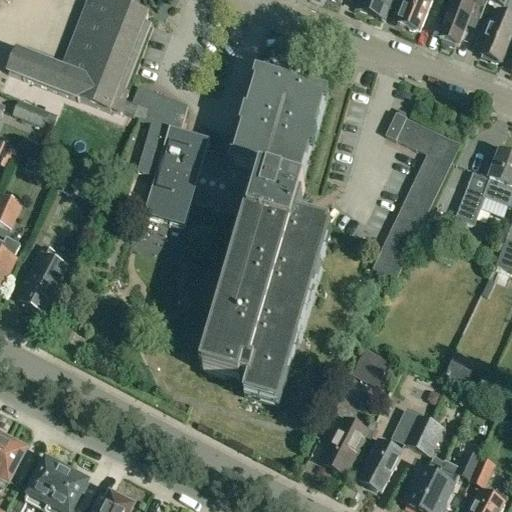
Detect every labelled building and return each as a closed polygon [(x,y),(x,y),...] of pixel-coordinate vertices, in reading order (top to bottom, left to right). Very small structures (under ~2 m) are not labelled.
[(121,116),(125,105),(128,97),(125,96),(151,28),(146,26),(148,19),(116,6),(115,8),(94,0),(89,0),(62,71),(18,54),(8,77),(79,105),(80,104),(110,116),(111,114),(120,117),(121,116)] [(359,0),(355,12),(370,18),(377,0),(359,0)] [(377,0),(370,18),(385,24),(393,0),(377,0)] [(407,0),(397,26),(408,30),(408,33),(413,35),(416,33),(419,35),(431,6),(420,2),(420,0),(407,0)] [(486,5),(473,0),(467,0),(465,7),(454,3),(453,7),(450,6),(445,17),(448,18),(439,43),(443,44),(442,47),(453,52),(454,49),(458,50),(468,24),(478,28),(486,5)] [(493,0),(492,3),(503,8),(506,0),(493,0)] [(501,67),(511,42),(511,40),(511,21),(496,15),(479,58),(489,62),(490,65),(495,68),(499,66),(501,67)] [(296,77),(281,72),(278,82),(262,78),(234,170),(266,180),(296,77)] [(296,77),(266,180),(297,189),(324,96),(298,88),(300,78),(296,77)] [(253,206),(294,218),(297,219),(305,191),(297,189),(266,180),(234,170),(205,162),(209,145),(180,136),(188,110),(179,106),(178,110),(137,94),(132,107),(125,105),(121,116),(151,128),(137,176),(156,181),(145,219),(184,231),(192,205),(248,222),(253,206)] [(20,103),(18,107),(14,118),(50,133),(56,118),(20,103)] [(396,145),(406,122),(396,117),(385,140),(396,145)] [(417,128),(406,122),(396,145),(407,150),(417,128)] [(417,155),(428,133),(417,128),(407,150),(417,155)] [(437,137),(428,133),(417,155),(427,159),(437,137)] [(437,137),(427,159),(450,170),(461,148),(437,137)] [(16,155),(1,149),(0,148),(0,161),(12,166),(16,155)] [(492,185),(488,194),(497,197),(501,188),(511,192),(511,160),(500,156),(489,184),(492,185)] [(23,171),(48,181),(53,170),(28,159),(23,171)] [(427,159),(423,167),(446,179),(450,170),(427,159)] [(441,189),(446,179),(423,167),(418,178),(441,189)] [(56,194),(68,198),(75,179),(63,175),(56,194)] [(436,200),(441,189),(418,178),(412,189),(436,200)] [(431,211),(436,200),(412,189),(407,200),(431,211)] [(467,193),(455,223),(472,230),(483,200),(467,193)] [(0,228),(11,233),(22,207),(1,197),(0,198),(0,228)] [(426,222),(431,211),(407,200),(402,211),(426,222)] [(241,383),(245,384),(294,218),(253,206),(248,222),(203,376),(240,386),(241,383)] [(402,211),(397,222),(420,233),(426,222),(402,211)] [(297,219),(294,218),(245,384),(248,385),(244,400),(277,409),(330,229),(297,219)] [(415,244),(420,233),(397,222),(392,232),(415,244)] [(453,231),(453,229),(440,224),(432,245),(445,250),(448,244),(458,248),(463,235),(453,231)] [(511,226),(505,244),(505,243),(494,272),(511,279),(511,226)] [(410,254),(415,244),(392,232),(387,243),(410,254)] [(405,265),(410,254),(387,243),(382,254),(405,265)] [(43,318),(62,281),(68,270),(52,261),(54,256),(44,251),(25,287),(29,290),(21,306),(31,312),(31,315),(37,318),(40,316),(43,318)] [(400,276),(405,265),(382,254),(376,265),(400,276)] [(0,291),(0,292),(3,288),(4,289),(9,279),(8,278),(15,264),(0,255),(0,291)] [(395,287),(400,276),(376,265),(371,275),(395,287)] [(366,355),(355,378),(377,390),(389,367),(366,355)] [(466,387),(470,377),(452,369),(448,378),(466,387)] [(404,449),(417,455),(430,427),(417,421),(404,449)] [(344,424),(322,467),(344,479),(364,440),(370,443),(378,427),(371,423),(365,435),(344,424)] [(430,427),(417,455),(430,461),(443,433),(430,427)] [(7,446),(0,458),(0,483),(7,488),(25,455),(7,446)] [(368,470),(359,486),(381,497),(396,469),(402,458),(377,446),(371,456),(372,456),(365,468),(368,470)] [(462,471),(473,475),(479,462),(468,457),(462,471)] [(408,511),(421,511),(425,505),(426,506),(445,468),(434,462),(430,468),(429,467),(425,477),(421,475),(404,510),(408,511)] [(495,469),(479,462),(473,475),(469,486),(484,493),(495,469)] [(24,506),(34,511),(46,511),(66,477),(59,473),(58,470),(52,467),(48,468),(46,466),(24,506)] [(425,505),(421,511),(445,511),(460,482),(469,486),(473,475),(462,471),(461,474),(446,466),(445,468),(426,506),(425,505)] [(66,477),(46,511),(73,511),(86,487),(84,486),(83,483),(77,479),(72,480),(66,477)] [(502,511),(504,509),(478,496),(474,504),(473,504),(469,511),(502,511)] [(131,511),(132,511),(130,510),(129,507),(123,504),(120,505),(110,500),(103,511),(131,511)]
